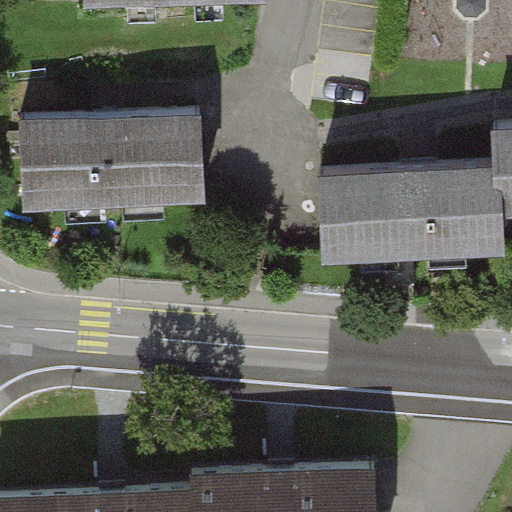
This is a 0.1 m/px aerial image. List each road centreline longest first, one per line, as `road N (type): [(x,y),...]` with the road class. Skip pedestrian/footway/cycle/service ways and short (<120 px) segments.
road 1 (tertiary): [(0,326),(511,367)]
road 2 (residential): [(287,0),(265,204)]
